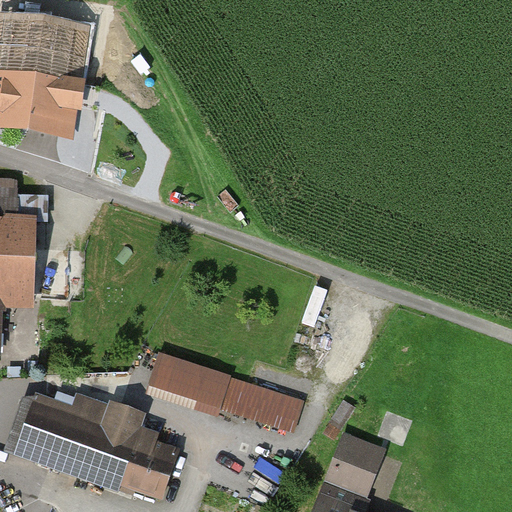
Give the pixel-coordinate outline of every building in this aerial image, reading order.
[(94,31),(3,16),(0,36),(0,128),(77,141),(94,31)] [(26,179),(0,178),(0,355),(8,356),(9,303),(40,304),(42,216),(25,215),(26,179)] [(310,400),(163,354),(149,400),(221,422),(224,413),(298,436),(310,400)] [(164,499),(181,452),(160,444),(163,436),(147,430),(153,412),(110,398),(109,401),(79,391),(73,408),(30,394),(10,453),(132,495),(134,489),(164,499)] [(331,440),(345,445),(319,511),(369,511),(393,450),(354,435),(364,410),(345,403),(331,440)]
